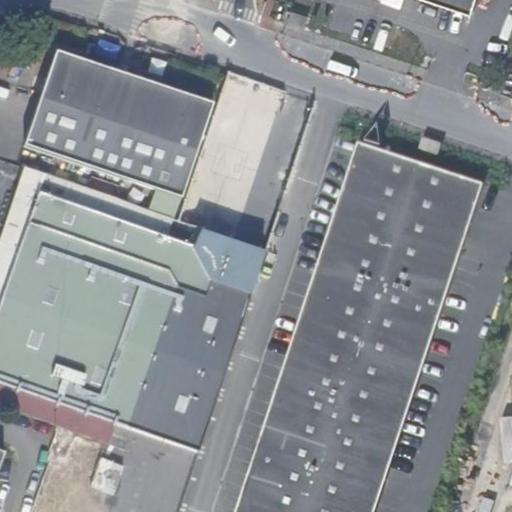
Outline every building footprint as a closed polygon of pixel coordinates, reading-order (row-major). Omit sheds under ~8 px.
[(435,0),(470,11),(474,0),(435,0)] [(288,10),(284,23),(291,25),(300,28),(303,15),(288,10)] [(214,104),(56,53),(26,146),(182,197),(214,104)] [(428,156),(434,139),(415,134),(409,150),(428,156)] [(372,511),(480,182),(361,143),(239,511),(372,511)] [(21,172),(17,185),(176,240),(181,225),(21,172)] [(0,403),(123,447),(130,428),(180,446),(196,452),(262,255),(245,250),(201,234),(196,248),(176,240),(17,185),(0,237),(0,403)]
